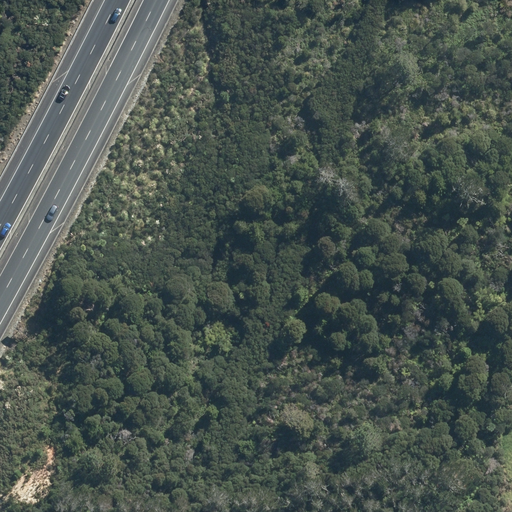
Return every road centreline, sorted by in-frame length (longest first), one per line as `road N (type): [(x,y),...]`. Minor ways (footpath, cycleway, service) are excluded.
road 1 (motorway): [(156,0),(0,300)]
road 2 (motorway): [(0,225),(117,0)]
